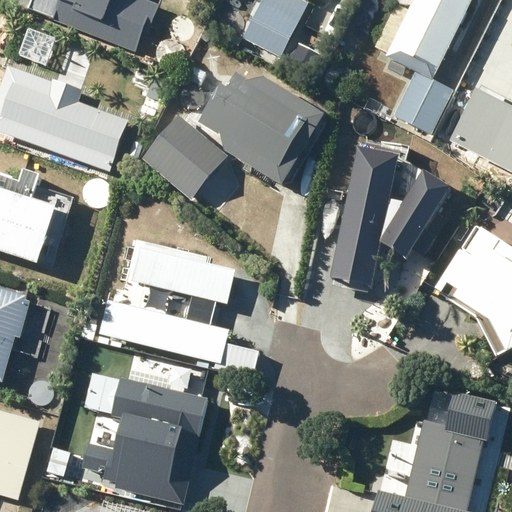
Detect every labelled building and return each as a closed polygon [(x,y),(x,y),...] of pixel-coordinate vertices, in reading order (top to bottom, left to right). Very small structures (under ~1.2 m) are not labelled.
[(158,5),(143,0),(29,0),(25,10),(134,52),(142,33),(146,34),(158,5)] [(307,4),(300,0),(260,0),(242,36),(280,56),(307,4)] [(386,54),(385,57),(388,59),(383,70),(403,79),(408,68),(415,71),(394,117),(432,135),(452,90),(432,80),(468,0),(469,0),(476,3),(477,0),(413,0),(409,9),(396,2),(375,48),(386,54)] [(203,30),(200,37),(207,41),(211,34),(203,30)] [(316,62),(291,49),(283,63),(308,76),(316,62)] [(192,65),(185,77),(198,84),(205,73),(192,65)] [(50,82),(8,68),(0,90),(0,132),(109,171),(126,121),(76,103),(80,90),(51,80),(50,82)] [(230,83),(231,84),(227,91),(220,87),(199,121),(220,134),(224,151),(280,185),(323,115),(263,78),(250,83),(236,74),(230,83)] [(454,142),(511,170),(511,115),(500,109),(504,102),(480,90),(454,142)] [(169,95),(164,105),(175,111),(181,101),(169,95)] [(369,138),(370,137),(371,135),(373,133),(374,131),(374,128),(374,125),(374,122),(373,120),(372,118),(370,115),(368,114),(366,112),(363,111),(361,111),(358,111),(355,111),(353,112),(351,113),(348,115),(347,117),(345,119),(344,122),(344,124),(344,127),(344,130),(345,132),(346,135),(348,137),(350,139),(352,140),(355,141),(357,141),(360,142),(363,141),(365,140),(368,139),(369,138)] [(177,115),(141,160),(190,200),(226,156),(177,115)] [(0,253),(36,266),(56,207),(32,198),(39,176),(23,170),(18,183),(10,180),(10,177),(0,173),(0,253)] [(313,269),(317,270),(316,273),(349,282),(350,279),(353,280),(358,262),(362,261),(366,260),(370,258),(373,255),(375,251),(376,247),(376,243),(408,251),(408,248),(417,251),(423,230),(427,231),(431,218),(424,216),(431,190),(354,170),(337,234),(323,230),(313,269)] [(511,265),(474,241),(465,255),(459,251),(432,292),(442,298),(506,352),(511,349),(511,265)] [(138,248),(130,282),(192,296),(186,321),(108,302),(100,336),(219,364),(227,329),(208,325),(214,301),(226,304),(234,271),(138,248)] [(0,382),(2,383),(14,337),(19,338),(29,303),(25,302),(26,298),(0,290),(0,382)] [(157,300),(156,306),(160,310),(165,311),(170,307),(171,302),(167,297),(161,297),(157,300)] [(86,324),(83,338),(96,340),(99,326),(86,324)] [(0,495),(25,501),(45,417),(0,406),(0,495)] [(129,468),(124,491),(179,504),(185,479),(187,480),(200,426),(135,411),(122,466),(129,468)] [(399,465),(428,511),(429,511),(451,498),(443,486),(479,464),(456,429),(399,465)]
